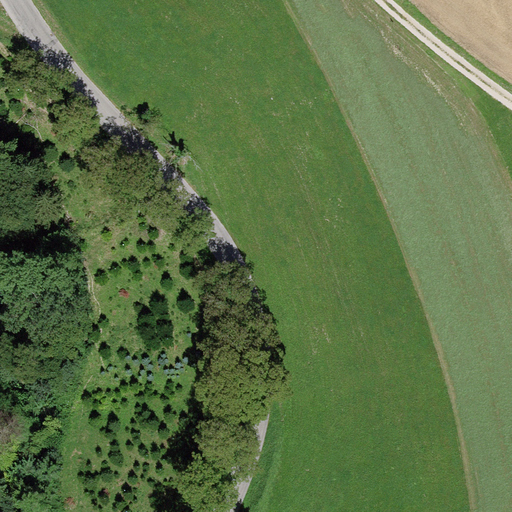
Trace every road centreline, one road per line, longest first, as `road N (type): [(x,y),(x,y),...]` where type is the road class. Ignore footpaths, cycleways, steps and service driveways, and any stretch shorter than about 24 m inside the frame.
road 1 (unclassified): [(226,511),(268,417),(271,326),(242,257),(19,0)]
road 2 (track): [(382,0),(511,104)]
